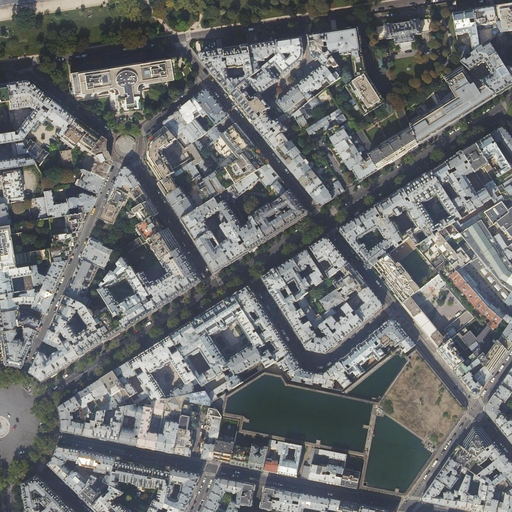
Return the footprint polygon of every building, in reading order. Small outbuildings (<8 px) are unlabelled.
[(511,4),(495,7),(498,29),(501,32),(489,41),(503,64),(506,63),(507,62),(504,44),(502,32),(511,30),(511,4)] [(481,47),(489,41),(501,32),(498,29),(495,7),(484,9),(474,10),(480,46),(481,47)] [(453,13),(456,33),(466,32),(466,31),(469,31),(473,53),(481,47),(480,46),(474,10),(462,12),(453,13)] [(395,38),(396,45),(415,41),(414,35),(422,34),(422,33),(420,20),(420,19),(413,20),(413,22),(403,23),(392,25),(392,24),(385,25),(385,26),(387,38),(387,39),(395,38)] [(430,31),(428,19),(420,20),(422,33),(430,32),(430,31)] [(387,38),(385,26),(377,27),(379,40),(387,38)] [(362,53),(358,28),(335,32),(326,33),(329,52),(332,55),(335,53),(341,52),(341,56),(352,55),(361,53),(362,53)] [(276,102),(277,102),(277,103),(285,113),(289,118),(294,115),(299,110),(315,98),(313,95),(311,95),(311,93),(312,92),(313,93),(316,90),(318,90),(319,89),(322,92),(327,88),(345,75),(329,52),(326,33),(318,35),(309,36),(312,54),(313,57),(314,59),(316,61),(317,62),(319,60),(323,65),(296,87),(295,86),(292,88),(291,89),(292,90),(281,99),(280,99),(279,98),(276,101),(276,102)] [(280,55),(275,59),(263,69),(263,71),(262,73),(261,74),(259,74),(259,75),(258,76),(256,78),(253,77),(248,80),(230,95),(242,111),(258,131),(264,138),(282,124),(287,120),(283,115),(277,119),(278,120),(276,121),(275,121),(274,121),(273,122),(266,114),(266,112),(271,108),(261,95),(278,80),(270,70),(275,66),(283,76),(299,63),(300,64),(300,62),(301,60),(302,59),(303,57),(304,54),(304,52),(305,52),(304,47),(302,37),(288,40),(277,41),(280,55)] [(250,46),(249,46),(254,76),(261,70),(260,63),(264,61),(264,60),(268,59),(274,54),(275,59),(280,55),(277,41),(265,43),(255,45),(250,45),(250,46)] [(511,78),(503,64),(489,41),(481,47),(473,53),(471,54),(469,56),(466,58),(461,62),(464,65),(470,71),(483,62),(486,63),(492,73),(481,81),(497,96),(506,90),(511,85),(511,78)] [(243,77),(248,80),(253,77),(254,76),(249,46),(237,48),(225,50),(226,59),(229,59),(230,63),(227,63),(228,70),(238,68),(238,69),(244,68),(245,72),(246,72),(246,75),(244,77),(243,77)] [(469,56),(471,54),(470,46),(458,47),(461,62),(466,58),(466,55),(469,54),(469,56)] [(226,59),(225,50),(206,53),(202,53),(199,59),(216,79),(224,89),(234,82),(234,79),(230,80),(228,70),(227,63),(224,63),(224,60),(226,59)] [(364,73),(362,58),(362,57),(362,55),(361,56),(361,53),(352,55),(356,80),(365,74),(364,73)] [(134,126),(136,127),(147,119),(145,108),(139,108),(136,92),(135,92),(135,90),(135,88),(136,86),(137,85),(139,84),(175,78),(172,59),(158,62),(130,66),(77,74),(71,75),(72,88),(68,89),(69,96),(108,89),(110,89),(112,89),(113,89),(114,90),(115,91),(116,93),(116,95),(115,95),(117,112),(111,113),(113,128),(115,127),(119,125),(122,125),(125,124),(127,124),(129,125),(134,126)] [(511,68),(509,67),(506,63),(503,64),(511,78),(511,68)] [(481,81),(470,71),(464,65),(444,78),(455,96),(410,124),(418,145),(434,135),(460,119),(483,104),(497,96),(481,81)] [(383,103),(365,75),(365,74),(356,80),(345,87),(365,117),(384,104),(384,103),(383,103)] [(238,79),(234,79),(234,82),(224,89),(227,92),(230,95),(248,80),(243,77),(241,77),(240,80),(239,80),(238,79)] [(10,83),(5,84),(8,101),(9,110),(28,107),(32,110),(28,116),(27,115),(26,116),(16,129),(17,130),(15,132),(20,140),(22,137),(29,128),(42,111),(39,108),(41,105),(45,107),(50,100),(25,81),(10,83)] [(332,97),(327,88),(322,92),(315,98),(299,110),(305,120),(314,115),(311,110),(332,97)] [(195,98),(207,114),(212,120),(216,125),(216,126),(229,115),(221,105),(212,94),(208,90),(208,89),(207,89),(206,89),(205,89),(195,98)] [(186,105),(178,111),(186,121),(189,125),(200,138),(206,134),(207,133),(200,124),(205,120),(205,119),(204,117),(207,114),(195,98),(186,105)] [(50,100),(45,107),(42,111),(29,128),(33,132),(41,122),(41,123),(45,119),(59,129),(55,134),(60,137),(74,118),(70,114),(70,115),(62,109),(54,103),(50,100)] [(408,151),(418,145),(410,124),(402,104),(395,109),(404,132),(375,151),(362,130),(355,134),(365,150),(370,158),(378,170),(391,162),(408,151)] [(342,123),(347,120),(341,111),(340,109),(325,119),(312,127),(311,128),(307,130),(310,135),(313,134),(314,135),(317,133),(316,132),(321,129),(322,130),(326,128),(328,132),(332,129),(338,125),(342,123)] [(305,120),(299,110),(294,115),(302,128),(304,132),(307,130),(311,128),(305,120)] [(183,124),(186,121),(178,111),(171,117),(163,123),(166,127),(172,134),(175,131),(178,135),(182,132),(192,144),(193,143),(198,139),(200,138),(189,125),(186,127),(183,124)] [(311,126),(312,127),(325,119),(324,117),(311,126)] [(81,123),(74,118),(60,137),(59,138),(69,145),(64,151),(59,151),(63,172),(74,170),(70,150),(76,142),(87,127),(81,123)] [(216,126),(216,125),(212,120),(208,123),(212,129),(216,126)] [(347,120),(342,123),(343,125),(341,126),(342,127),(340,128),(338,125),(332,129),(328,132),(327,132),(329,135),(331,138),(345,130),(347,128),(350,126),(347,120)] [(240,128),(237,124),(223,135),(215,141),(233,162),(255,147),(249,139),(240,128)] [(284,127),(282,124),(264,138),(269,143),(272,147),(274,151),(289,142),(283,134),(288,131),(288,130),(288,129),(286,127),(285,127),(284,127)] [(223,135),(216,126),(212,129),(207,133),(206,134),(212,141),(204,147),(198,139),(193,143),(200,154),(215,141),(223,135)] [(350,126),(347,128),(351,134),(348,135),(345,130),(331,138),(330,139),(333,143),(335,147),(351,136),(355,134),(350,126)] [(94,132),(87,127),(76,142),(88,151),(99,136),(94,132)] [(176,139),(172,134),(166,127),(157,134),(152,139),(151,139),(151,140),(150,143),(147,157),(147,158),(147,160),(148,161),(148,162),(148,163),(153,171),(159,179),(161,182),(171,176),(173,174),(175,173),(173,169),(165,156),(164,156),(162,153),(162,151),(163,151),(163,150),(165,148),(165,149),(173,143),(173,142),(176,139)] [(496,131),(490,135),(511,168),(511,138),(504,128),(500,128),(496,131)] [(15,131),(0,133),(0,169),(35,164),(32,160),(21,142),(14,143),(16,155),(24,154),(25,158),(23,159),(22,156),(0,159),(0,143),(20,140),(15,132),(15,131)] [(483,139),(476,143),(486,160),(490,158),(491,159),(492,160),(495,158),(502,170),(504,169),(504,170),(501,173),(502,175),(511,168),(490,135),(483,139)] [(99,136),(88,151),(93,156),(92,157),(94,160),(89,172),(103,179),(110,162),(108,159),(107,157),(105,154),(104,152),(104,150),(104,148),(104,146),(104,145),(104,142),(104,140),(99,136)] [(352,138),(351,136),(335,147),(338,151),(340,154),(354,145),(357,144),(355,142),(353,143),(351,140),(352,139),(352,138)] [(22,137),(20,140),(21,142),(32,160),(35,159),(35,160),(39,162),(38,163),(40,165),(48,153),(30,140),(29,141),(22,137)] [(291,140),(289,142),(274,151),(278,155),(284,162),(287,166),(300,156),(302,155),(291,140)] [(200,154),(193,143),(192,144),(188,147),(194,157),(173,169),(175,173),(192,162),(201,176),(203,180),(212,174),(200,154)] [(469,148),(462,152),(474,172),(480,180),(483,179),(478,170),(483,167),(492,181),(493,181),(497,178),(492,169),(486,160),(476,143),(469,148)] [(358,151),(354,145),(340,154),(342,158),(345,162),(361,152),(360,151),(359,150),(358,151)] [(258,151),(255,147),(233,162),(212,174),(203,180),(207,186),(215,198),(232,188),(233,186),(269,164),(262,155),(258,151)] [(352,169),(370,158),(365,150),(364,151),(367,155),(362,158),(361,155),(362,154),(361,152),(345,162),(348,167),(350,170),(352,169)] [(454,157),(446,162),(451,170),(453,174),(467,197),(470,201),(475,209),(479,207),(483,204),(492,198),(485,188),(477,193),(473,187),(473,186),(468,179),(467,176),(474,172),(462,152),(454,157)] [(303,154),(302,155),(300,156),(287,166),(290,170),(296,178),(299,181),(312,170),(314,169),(313,167),(314,166),(314,165),(314,164),(313,163),(313,162),(311,162),(310,163),(308,161),(309,161),(303,154)] [(378,170),(370,158),(352,169),(356,176),(360,182),(364,179),(378,170)] [(192,162),(175,173),(173,174),(174,176),(177,177),(189,169),(195,179),(201,176),(192,162)] [(448,172),(451,170),(446,162),(438,167),(432,171),(437,179),(439,178),(440,180),(439,182),(439,183),(441,186),(442,187),(449,182),(458,197),(451,201),(457,211),(465,207),(468,212),(462,216),(463,217),(475,210),(475,209),(470,201),(468,202),(466,202),(465,200),(464,199),(467,197),(453,174),(450,175),(448,172)] [(280,177),(269,164),(233,186),(235,189),(239,196),(258,180),(259,181),(258,182),(258,183),(260,183),(261,182),(277,201),(290,191),(280,177)] [(494,167),(492,169),(497,178),(502,175),(501,173),(499,170),(498,171),(496,170),(494,167)] [(114,188),(115,188),(128,193),(130,192),(141,186),(136,176),(132,170),(130,169),(128,168),(127,168),(126,168),(124,169),(122,170),(121,171),(114,188)] [(104,179),(103,179),(89,172),(82,169),(76,170),(77,171),(79,171),(81,172),(78,178),(76,179),(75,183),(75,184),(97,195),(100,187),(104,179)] [(0,204),(5,204),(23,201),(18,170),(2,173),(3,175),(0,175),(0,204)] [(316,176),(312,170),(299,181),(302,184),(305,188),(320,176),(318,175),(317,175),(316,176)] [(403,189),(410,200),(414,199),(416,202),(412,204),(432,236),(447,227),(451,225),(457,221),(461,218),(457,211),(451,201),(442,187),(441,186),(438,188),(436,185),(439,183),(439,182),(437,179),(432,171),(418,180),(403,189)] [(321,175),(320,176),(305,188),(307,191),(311,195),(326,183),(321,175)] [(173,179),(171,176),(161,182),(158,184),(162,190),(166,197),(179,189),(174,181),(176,180),(174,178),(173,179)] [(203,180),(201,176),(195,179),(179,189),(166,197),(170,203),(173,207),(187,198),(183,191),(195,184),(199,191),(207,186),(203,180)] [(329,181),(326,183),(311,195),(314,199),(319,206),(321,206),(333,199),(341,193),(338,189),(342,186),(340,182),(336,176),(329,181)] [(511,179),(498,188),(493,181),(492,181),(484,187),(485,188),(492,198),(497,206),(502,202),(510,197),(505,189),(509,186),(511,184),(511,179)] [(146,194),(141,186),(130,192),(139,207),(150,200),(146,194)] [(215,198),(207,186),(199,191),(208,204),(215,199),(215,198)] [(128,194),(128,193),(115,188),(112,195),(108,203),(121,209),(123,203),(124,203),(125,201),(126,199),(125,199),(128,194)] [(233,190),(232,188),(215,198),(215,199),(216,201),(219,199),(222,203),(219,205),(222,209),(223,211),(229,221),(239,237),(241,236),(246,243),(244,244),(248,252),(258,246),(267,240),(261,229),(258,231),(255,226),(257,224),(252,216),(250,217),(249,219),(250,221),(251,221),(249,223),(245,226),(245,227),(243,228),(241,225),(241,224),(241,223),(234,212),(233,211),(233,212),(227,201),(230,199),(231,201),(235,199),(236,200),(238,198),(238,197),(239,196),(235,189),(233,190)] [(419,243),(432,236),(412,204),(410,200),(403,189),(396,193),(384,201),(375,207),(399,246),(410,238),(415,246),(419,244),(419,243)] [(43,192),(44,197),(47,218),(63,216),(68,215),(66,202),(53,204),(51,190),(43,192)] [(307,215),(307,211),(302,205),(295,196),(290,191),(277,201),(270,205),(255,213),(256,214),(252,216),(257,224),(258,226),(263,223),(264,226),(260,228),(261,229),(267,240),(286,228),(307,215)] [(65,200),(66,202),(68,215),(82,213),(89,212),(90,209),(94,202),(95,198),(84,193),(80,193),(79,194),(78,194),(78,195),(78,196),(78,197),(76,197),(76,196),(67,198),(66,199),(65,200)] [(38,220),(47,218),(44,197),(34,199),(35,204),(36,204),(37,204),(38,205),(39,206),(39,207),(40,209),(40,211),(39,212),(38,214),(37,214),(38,220)] [(189,197),(187,198),(173,207),(177,214),(181,220),(197,210),(189,197)] [(219,205),(216,201),(215,199),(208,204),(209,206),(206,209),(204,206),(197,210),(181,220),(185,226),(191,236),(195,243),(203,238),(200,234),(202,233),(205,236),(211,232),(205,222),(206,222),(206,221),(206,220),(205,219),(222,209),(219,205)] [(155,207),(150,200),(139,207),(129,213),(126,211),(124,216),(126,217),(129,217),(131,217),(133,216),(137,214),(143,223),(154,217),(159,214),(155,207)] [(511,208),(508,211),(502,202),(497,206),(488,211),(480,217),(482,220),(488,229),(497,223),(504,233),(506,232),(509,237),(511,236),(511,238),(511,237),(511,208)] [(114,225),(121,209),(108,203),(101,219),(114,225)] [(7,217),(5,204),(0,204),(0,226),(10,225),(9,218),(8,217),(7,217)] [(399,246),(375,207),(368,211),(352,221),(341,228),(340,232),(354,249),(370,269),(373,267),(388,255),(386,252),(387,251),(389,254),(399,246)] [(480,217),(488,211),(486,209),(478,214),(478,215),(461,225),(457,221),(451,225),(459,234),(482,220),(480,217)] [(229,221),(223,211),(217,214),(217,215),(223,225),(229,221)] [(83,222),(82,213),(68,215),(63,216),(65,229),(56,231),(56,229),(50,230),(50,231),(51,235),(76,232),(79,231),(78,227),(81,227),(80,222),(82,222),(83,222)] [(159,224),(154,217),(143,223),(138,227),(143,235),(117,252),(117,253),(125,256),(144,244),(148,241),(164,231),(159,224)] [(493,238),(488,229),(482,220),(459,234),(502,285),(511,292),(511,266),(509,262),(503,252),(493,238)] [(239,237),(229,221),(223,225),(221,227),(227,238),(228,238),(229,239),(220,245),(221,246),(231,263),(239,258),(248,252),(244,244),(241,246),(239,243),(242,241),(239,237)] [(22,235),(22,233),(7,235),(6,225),(0,226),(0,270),(26,267),(29,266),(65,260),(65,256),(68,255),(67,251),(70,251),(69,247),(72,246),(72,245),(71,242),(74,241),(73,237),(76,237),(76,232),(51,235),(50,231),(22,235)] [(419,243),(419,244),(415,246),(416,247),(439,274),(444,279),(449,276),(454,282),(454,283),(463,292),(470,300),(470,301),(479,310),(483,315),(484,314),(492,321),(488,326),(493,330),(503,319),(510,324),(502,336),(506,339),(508,335),(509,336),(508,338),(507,340),(511,342),(511,292),(502,285),(459,234),(451,225),(447,227),(432,236),(419,243)] [(168,228),(164,231),(148,241),(160,261),(161,261),(181,248),(174,238),(168,228)] [(212,232),(211,232),(205,236),(203,238),(195,243),(204,257),(214,273),(223,268),(231,263),(221,246),(216,249),(210,240),(215,237),(212,232)] [(117,253),(117,252),(112,250),(113,250),(103,245),(104,244),(103,243),(102,243),(104,240),(102,239),(103,237),(94,234),(92,238),(91,239),(90,240),(86,248),(81,259),(82,260),(99,267),(105,270),(110,260),(113,262),(117,253)] [(499,234),(493,238),(503,252),(508,247),(499,234)] [(318,243),(310,247),(319,262),(325,259),(326,260),(327,260),(328,260),(332,267),(326,272),(330,279),(333,276),(338,271),(340,270),(350,264),(340,251),(329,238),(326,238),(318,243)] [(416,247),(415,246),(410,238),(399,246),(389,254),(388,255),(373,267),(381,277),(383,275),(391,285),(397,293),(396,294),(403,304),(420,290),(399,263),(397,264),(396,263),(416,247)] [(511,243),(508,247),(503,252),(509,262),(511,258),(511,243)] [(156,264),(144,244),(125,256),(131,266),(137,276),(144,271),(156,264)] [(191,264),(181,248),(161,261),(164,267),(165,268),(166,267),(170,273),(156,282),(156,281),(154,281),(151,283),(150,282),(151,281),(149,278),(148,278),(147,276),(144,271),(137,276),(150,296),(153,294),(155,296),(151,298),(153,301),(158,309),(181,294),(202,281),(191,264)] [(306,250),(302,253),(293,258),(310,286),(314,283),(316,287),(325,280),(306,250)] [(117,317),(120,315),(122,319),(119,321),(125,330),(141,319),(158,309),(153,301),(151,302),(148,297),(150,296),(137,276),(131,266),(129,267),(123,258),(118,265),(120,268),(114,275),(113,271),(112,273),(105,281),(107,283),(104,284),(104,283),(101,286),(102,288),(100,290),(110,306),(117,317)] [(286,263),(277,269),(282,277),(285,276),(285,277),(283,279),(287,285),(295,281),(298,286),(297,286),(300,290),(300,291),(294,295),(297,301),(298,302),(304,297),(312,290),(311,288),(309,289),(309,288),(310,287),(310,286),(293,258),(286,263)] [(29,266),(29,270),(32,284),(40,283),(40,285),(38,289),(40,289),(52,294),(59,279),(67,260),(65,260),(49,263),(49,265),(44,275),(43,276),(36,273),(35,265),(29,266)] [(110,306),(106,309),(103,304),(95,309),(91,303),(92,300),(89,298),(90,297),(87,295),(88,293),(88,292),(89,292),(91,288),(90,288),(92,283),(93,284),(95,280),(94,279),(99,267),(82,260),(81,264),(79,267),(72,283),(68,292),(66,296),(76,301),(78,302),(86,305),(109,340),(113,337),(121,332),(125,330),(119,321),(117,317),(110,306)] [(359,275),(350,264),(340,270),(344,275),(343,275),(340,277),(339,276),(338,277),(338,278),(338,279),(336,279),(333,276),(330,279),(337,287),(339,290),(343,288),(345,290),(341,293),(347,301),(351,298),(349,296),(355,291),(357,291),(360,294),(369,287),(359,275)] [(26,270),(26,267),(0,270),(0,294),(3,294),(3,290),(5,289),(5,293),(12,292),(10,278),(23,276),(25,290),(32,289),(32,284),(29,270),(26,270)] [(268,274),(262,278),(262,279),(275,298),(286,316),(296,310),(293,305),(294,303),(297,301),(294,295),(287,285),(283,279),(282,277),(277,269),(268,274)] [(444,279),(439,274),(420,290),(403,304),(402,305),(415,321),(428,337),(439,350),(458,334),(465,328),(477,318),(456,294),(455,292),(444,279)] [(316,287),(315,287),(318,290),(326,283),(326,281),(325,279),(325,280),(316,287)] [(262,306),(250,287),(249,286),(248,287),(243,290),(234,295),(256,329),(259,327),(260,327),(261,327),(263,330),(274,325),(262,306)] [(376,295),(369,287),(360,294),(348,303),(363,323),(372,315),(382,307),(382,304),(376,295)] [(31,305),(34,293),(33,293),(32,289),(25,290),(18,291),(19,293),(21,292),(21,294),(18,294),(17,295),(16,295),(16,297),(14,297),(14,296),(13,296),(12,295),(12,294),(12,292),(5,293),(3,294),(0,294),(0,312),(17,309),(16,304),(21,304),(31,305)] [(47,304),(52,294),(40,289),(38,289),(35,289),(34,293),(31,305),(31,308),(43,314),(47,304)] [(316,316),(304,297),(298,302),(301,307),(306,315),(310,321),(315,329),(316,330),(319,328),(327,321),(333,316),(342,309),(348,303),(347,301),(345,302),(345,303),(339,307),(338,307),(338,308),(337,308),(335,309),(333,310),(332,309),(344,301),(337,290),(320,301),(328,312),(322,316),(321,316),(319,314),(316,316)] [(266,345),(265,343),(258,333),(256,329),(234,295),(226,301),(200,317),(191,322),(198,332),(200,335),(223,372),(228,368),(231,373),(226,376),(228,380),(230,382),(233,381),(235,384),(232,386),(234,389),(244,382),(239,374),(262,360),(267,368),(273,364),(277,361),(276,361),(275,359),(272,361),(270,357),(273,356),(270,352),(269,350),(263,353),(261,349),(266,345)] [(64,331),(63,331),(63,332),(67,339),(69,340),(81,358),(94,349),(109,340),(86,305),(78,302),(76,306),(74,305),(74,304),(75,304),(76,301),(66,296),(65,296),(61,304),(54,321),(49,330),(61,335),(62,333),(61,332),(62,330),(64,331)] [(333,316),(327,321),(333,329),(337,333),(342,340),(353,331),(363,323),(348,303),(342,309),(347,315),(346,317),(344,318),(343,318),(342,319),(341,319),(342,320),(340,321),(340,322),(338,322),(333,316)] [(297,312),(296,310),(286,316),(296,331),(305,346),(314,339),(315,335),(315,332),(312,331),(310,328),(312,327),(313,330),(315,329),(310,321),(305,325),(301,319),(306,315),(301,307),(298,308),(300,311),(297,312)] [(17,317),(17,315),(17,309),(0,312),(0,331),(14,329),(14,326),(19,325),(20,326),(21,326),(22,328),(26,327),(35,331),(38,325),(40,320),(35,318),(34,318),(29,316),(28,315),(17,317)] [(383,326),(374,333),(378,339),(380,337),(382,340),(380,341),(384,346),(389,352),(391,351),(387,346),(391,343),(391,341),(392,340),(395,340),(395,341),(394,342),(393,345),(395,348),(401,343),(402,343),(409,337),(397,322),(395,320),(391,319),(383,326)] [(332,330),(333,329),(327,321),(319,328),(326,337),(323,340),(322,338),(317,337),(317,336),(317,335),(316,335),(315,335),(314,339),(305,346),(307,349),(326,353),(334,346),(342,340),(337,333),(335,334),(332,330)] [(187,362),(189,365),(192,370),(198,379),(206,392),(212,402),(219,398),(217,395),(222,392),(224,395),(226,394),(224,391),(227,389),(229,392),(234,389),(232,386),(230,382),(228,380),(210,391),(205,384),(223,372),(200,335),(195,338),(194,335),(198,332),(191,322),(181,329),(170,336),(176,345),(176,346),(180,343),(182,346),(178,348),(179,350),(185,360),(187,362)] [(274,325),(263,330),(258,333),(265,343),(270,339),(275,347),(273,347),(274,349),(270,352),(273,356),(275,359),(276,361),(284,356),(285,358),(292,354),(283,339),(274,325)] [(19,368),(35,331),(26,327),(22,328),(22,341),(21,341),(15,339),(15,338),(12,339),(15,333),(14,329),(0,331),(0,339),(1,348),(4,364),(6,365),(12,366),(15,366),(19,368)] [(478,340),(471,331),(469,332),(465,328),(458,334),(469,348),(474,354),(477,358),(484,353),(480,349),(481,348),(476,342),(478,340)] [(60,337),(61,335),(49,330),(44,342),(59,349),(60,351),(51,356),(51,357),(51,358),(48,359),(45,354),(40,352),(30,373),(33,374),(36,377),(39,379),(42,382),(59,371),(81,358),(69,340),(67,339),(62,336),(61,338),(60,337)] [(356,347),(339,362),(347,371),(350,374),(353,372),(358,378),(365,372),(361,366),(366,362),(366,361),(368,359),(374,355),(378,361),(386,355),(381,349),(384,346),(380,341),(378,339),(374,333),(356,347)] [(465,350),(469,348),(458,334),(439,350),(438,351),(447,361),(454,370),(465,361),(462,357),(461,358),(459,355),(460,354),(455,347),(453,348),(451,346),(455,343),(454,343),(457,340),(465,350)] [(151,388),(153,391),(149,393),(153,399),(157,397),(159,401),(161,400),(166,399),(185,395),(196,393),(193,383),(198,379),(192,370),(188,372),(185,367),(189,365),(187,362),(184,363),(183,361),(185,360),(179,350),(173,354),(170,349),(176,345),(170,336),(151,348),(130,362),(135,371),(141,367),(145,372),(138,376),(143,384),(146,387),(147,386),(148,387),(149,387),(150,389),(151,388)] [(511,342),(507,340),(506,339),(502,336),(499,341),(508,351),(509,352),(511,349),(511,346),(511,342)] [(416,345),(409,337),(402,343),(401,343),(408,351),(409,350),(410,351),(411,349),(415,345),(416,345)] [(503,358),(508,351),(499,341),(498,341),(487,357),(484,353),(477,358),(481,362),(491,375),(495,370),(503,358)] [(265,374),(225,398),(222,414),(242,418),(239,432),(367,456),(362,486),(403,495),(407,493),(463,412),(463,409),(415,349),(406,357),(400,349),(341,395),(286,384),(281,377),(265,374)] [(292,354),(285,358),(286,359),(278,363),(278,364),(283,371),(284,370),(285,372),(289,369),(291,372),(289,372),(290,374),(292,378),(293,378),(292,381),(301,383),(302,379),(305,379),(304,381),(306,382),(306,384),(313,385),(313,382),(315,373),(303,370),(302,369),(292,354)] [(474,354),(465,361),(454,370),(453,371),(457,376),(461,380),(466,376),(464,374),(466,372),(468,374),(470,373),(471,372),(470,371),(473,369),(476,366),(481,362),(477,358),(474,354)] [(135,371),(130,362),(123,366),(115,371),(131,397),(137,392),(134,387),(133,386),(128,379),(137,374),(135,371)] [(347,371),(339,362),(332,367),(324,374),(324,375),(315,373),(313,382),(323,384),(323,387),(333,389),(335,382),(334,381),(336,379),(338,380),(345,388),(352,383),(344,373),(347,371)] [(491,375),(481,362),(476,366),(480,371),(477,373),(473,369),(470,371),(471,372),(470,373),(473,376),(478,381),(484,388),(489,381),(492,376),(491,375)] [(109,375),(102,379),(120,408),(121,408),(126,407),(128,407),(124,401),(131,397),(115,371),(109,375)] [(473,376),(470,373),(468,374),(466,376),(461,380),(467,389),(473,396),(478,396),(480,392),(484,388),(478,381),(476,383),(473,380),(473,379),(473,378),(472,377),(473,376)] [(511,377),(508,374),(505,379),(501,385),(511,393),(511,392),(511,377)] [(95,383),(88,388),(94,399),(96,401),(105,395),(110,402),(100,408),(100,409),(102,412),(107,411),(120,408),(102,379),(95,383)] [(146,387),(143,384),(141,385),(141,386),(144,391),(139,395),(138,396),(139,397),(133,401),(136,405),(141,404),(140,402),(147,398),(149,402),(151,402),(154,401),(153,399),(149,393),(146,387)] [(511,393),(501,385),(497,389),(494,395),(503,401),(507,404),(509,401),(507,400),(511,393)] [(83,391),(76,396),(86,413),(87,417),(86,417),(91,418),(90,420),(92,421),(97,422),(99,412),(102,412),(100,409),(100,411),(98,412),(96,414),(96,413),(94,414),(92,414),(88,406),(88,404),(88,403),(94,399),(88,388),(83,391)] [(206,392),(196,393),(185,395),(184,404),(190,405),(191,402),(216,407),(212,402),(206,392)] [(184,404),(185,395),(166,399),(165,403),(164,411),(180,414),(178,423),(169,422),(168,422),(167,422),(167,423),(166,423),(165,431),(164,431),(164,435),(159,434),(156,450),(164,451),(174,453),(182,415),(184,404)] [(499,406),(503,401),(494,395),(490,401),(486,407),(486,411),(491,417),(495,422),(503,415),(499,410),(499,406)] [(60,412),(61,419),(62,424),(61,427),(61,431),(72,434),(83,436),(85,422),(86,417),(87,417),(86,413),(76,396),(67,401),(58,407),(60,412)] [(160,403),(161,400),(159,401),(155,401),(154,408),(150,408),(151,402),(149,402),(146,403),(138,446),(148,448),(156,450),(159,434),(149,432),(153,413),(163,415),(164,411),(165,403),(160,403)] [(136,405),(128,407),(126,407),(119,443),(128,444),(138,446),(146,403),(141,404),(141,406),(139,407),(137,407),(136,405)] [(184,404),(182,415),(190,417),(195,417),(196,412),(189,411),(190,405),(184,404)] [(119,443),(126,407),(121,408),(120,410),(119,410),(118,410),(118,411),(117,411),(116,417),(115,417),(114,417),(114,418),(113,418),(113,419),(112,426),(104,425),(107,411),(102,412),(99,412),(97,422),(97,423),(99,424),(99,428),(98,428),(96,428),(94,438),(107,440),(119,443)] [(222,417),(218,410),(217,410),(210,409),(207,426),(211,427),(220,428),(222,417)] [(511,418),(510,420),(509,420),(504,414),(503,415),(495,422),(501,430),(507,438),(511,434),(511,418)] [(190,417),(182,415),(174,453),(184,455),(190,456),(193,440),(193,439),(192,439),(191,438),(193,432),(192,432),(192,431),(188,430),(190,417)] [(97,423),(97,422),(92,421),(91,423),(85,422),(83,436),(88,437),(94,438),(96,428),(97,423)] [(218,440),(220,428),(211,427),(211,430),(210,430),(209,436),(210,436),(208,443),(205,443),(201,459),(208,460),(214,461),(214,459),(218,440)] [(464,442),(461,446),(476,457),(494,443),(490,438),(485,433),(482,428),(473,428),(472,431),(464,442)] [(233,443),(218,440),(214,459),(223,461),(231,462),(235,445),(235,443),(233,442),(233,443)] [(270,440),(268,447),(264,471),(268,472),(276,473),(279,474),(280,465),(278,465),(279,461),(281,461),(285,443),(270,440)] [(303,446),(285,443),(281,461),(280,465),(279,474),(288,475),(292,476),(297,477),(303,446)] [(495,443),(494,443),(476,457),(479,464),(486,469),(489,466),(487,464),(486,465),(482,463),(488,459),(487,458),(489,456),(491,458),(490,458),(494,463),(504,454),(500,448),(495,443)] [(258,447),(257,445),(254,444),(253,450),(249,468),(256,469),(264,471),(268,447),(266,446),(264,448),(258,447)] [(249,468),(253,450),(252,450),(252,449),(247,448),(247,449),(246,448),(247,447),(235,445),(231,462),(231,464),(240,466),(249,468)] [(476,457),(461,446),(459,445),(455,451),(450,458),(469,470),(471,471),(474,473),(478,476),(480,473),(486,469),(479,464),(476,457)] [(79,461),(81,450),(70,448),(58,446),(55,453),(53,457),(51,461),(48,465),(56,472),(65,481),(72,473),(73,473),(67,467),(64,466),(67,460),(69,461),(70,460),(79,461)] [(309,480),(315,449),(312,448),(309,461),(308,461),(307,463),(309,463),(308,465),(310,465),(310,467),(303,466),(301,478),(305,479),(309,480)] [(331,452),(315,449),(309,480),(317,481),(325,483),(331,452)] [(92,453),(81,450),(79,461),(81,466),(97,469),(98,469),(101,454),(92,453)] [(347,455),(331,452),(325,483),(332,484),(341,486),(344,470),(347,455)] [(109,456),(101,454),(98,469),(97,469),(93,476),(97,479),(98,472),(107,474),(108,473),(109,473),(109,475),(108,475),(107,475),(104,482),(106,483),(111,486),(114,473),(115,469),(117,457),(109,456)] [(507,457),(504,454),(494,463),(489,466),(486,469),(480,473),(482,475),(480,477),(487,481),(488,479),(486,477),(486,476),(497,468),(499,470),(510,461),(507,457)] [(122,458),(117,457),(115,469),(118,469),(117,474),(114,473),(111,486),(120,491),(120,490),(120,489),(119,489),(119,488),(120,482),(128,484),(129,484),(129,483),(130,483),(132,483),(132,484),(132,485),(133,485),(136,486),(136,487),(137,487),(140,488),(141,488),(142,487),(146,487),(146,488),(147,489),(149,489),(151,489),(152,489),(152,488),(153,480),(149,479),(150,476),(154,477),(156,468),(144,465),(125,462),(122,461),(122,458)] [(447,462),(443,468),(456,477),(458,475),(457,474),(457,472),(457,471),(458,469),(467,475),(469,470),(450,458),(447,462)] [(511,463),(510,461),(499,470),(500,472),(502,472),(502,473),(500,474),(492,480),(491,480),(488,479),(487,481),(489,483),(495,486),(510,473),(511,472),(511,471),(511,463)] [(163,469),(156,468),(154,477),(153,480),(152,488),(155,489),(156,489),(157,489),(157,488),(157,487),(160,488),(158,500),(156,500),(155,500),(154,501),(151,507),(158,511),(160,509),(163,511),(164,507),(166,504),(168,488),(169,487),(167,486),(168,484),(167,484),(167,482),(167,479),(170,479),(172,468),(167,467),(167,470),(163,469)] [(170,479),(169,487),(168,488),(166,504),(184,511),(186,511),(189,505),(197,487),(200,479),(201,477),(200,475),(200,473),(187,471),(172,468),(170,479)] [(456,477),(443,468),(440,473),(435,479),(443,484),(445,483),(447,484),(446,486),(451,489),(455,484),(456,485),(457,483),(456,482),(458,478),(456,477)] [(360,473),(344,470),(341,486),(349,487),(357,489),(360,473)] [(470,475),(471,471),(469,470),(467,475),(464,482),(461,488),(460,491),(458,494),(456,508),(470,511),(477,511),(483,511),(489,483),(487,481),(480,477),(478,476),(474,473),(472,480),(473,481),(479,483),(480,482),(480,481),(482,481),(479,495),(476,494),(475,494),(474,494),(474,495),(470,494),(470,493),(469,492),(468,492),(471,477),(471,476),(470,475)] [(511,471),(511,472),(511,475),(510,473),(495,486),(495,487),(501,490),(502,490),(507,486),(507,485),(504,481),(506,480),(511,486),(511,488),(506,493),(511,497),(511,496),(511,471)] [(78,472),(72,473),(65,481),(72,488),(80,495),(90,484),(89,483),(78,472)] [(54,492),(38,476),(35,477),(31,480),(29,481),(27,482),(22,485),(23,489),(25,500),(26,508),(26,511),(68,511),(72,509),(54,492)] [(99,480),(97,479),(93,476),(89,483),(90,484),(80,495),(86,501),(92,507),(110,490),(111,489),(111,486),(106,483),(98,490),(94,486),(97,480),(99,481),(99,480)] [(214,484),(208,499),(204,507),(215,511),(238,511),(239,511),(238,510),(238,509),(237,509),(238,507),(240,508),(240,505),(245,482),(238,481),(229,479),(225,478),(223,478),(220,477),(216,479),(214,484)] [(443,484),(435,479),(428,489),(422,498),(423,502),(431,503),(439,505),(441,494),(440,494),(441,492),(444,488),(449,491),(452,490),(451,489),(446,486),(443,484)] [(252,484),(245,482),(240,505),(252,507),(256,484),(252,484)] [(495,487),(495,486),(489,483),(483,511),(496,511),(498,502),(500,495),(500,492),(495,491),(495,487)] [(120,491),(111,486),(111,489),(110,490),(110,491),(109,492),(110,494),(105,499),(103,497),(92,507),(96,511),(119,511),(124,506),(122,504),(121,503),(120,504),(118,505),(116,503),(114,501),(118,497),(119,497),(120,497),(121,496),(123,496),(124,494),(125,493),(120,491)] [(272,508),(276,488),(271,487),(265,486),(261,509),(272,511),(272,508)] [(290,491),(276,488),(272,508),(279,510),(291,511),(298,511),(302,493),(290,491)] [(453,490),(452,490),(449,491),(441,494),(439,505),(446,506),(456,508),(458,494),(460,491),(455,490),(454,493),(453,493),(452,492),(453,490)] [(506,493),(502,490),(501,490),(500,492),(500,495),(505,496),(504,503),(498,502),(496,511),(508,511),(511,497),(506,493)] [(313,496),(304,494),(302,493),(298,511),(327,511),(328,511),(328,509),(330,499),(325,498),(319,497),(313,496)] [(336,500),(330,499),(328,509),(336,511),(335,511),(329,511),(328,511),(327,511),(339,511),(341,501),(336,500)] [(355,504),(341,501),(339,511),(360,511),(362,505),(355,504)]
